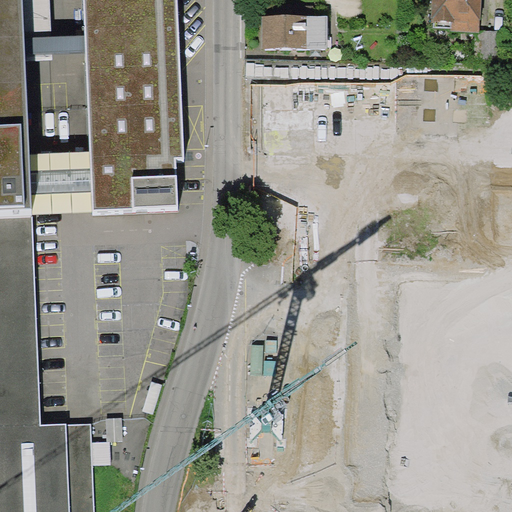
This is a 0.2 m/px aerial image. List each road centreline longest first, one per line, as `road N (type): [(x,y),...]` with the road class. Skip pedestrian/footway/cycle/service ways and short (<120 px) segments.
road 1 (unclassified): [(205,332),(223,267),(226,0)]
road 2 (unknown): [(73,230),(64,0)]
road 3 (unclassified): [(205,332),(225,354),(231,394),(230,511)]
road 4 (unknown): [(73,230),(81,416)]
road 5 (unclassified): [(157,511),(205,332)]
road 6 (unknown): [(133,229),(139,398)]
